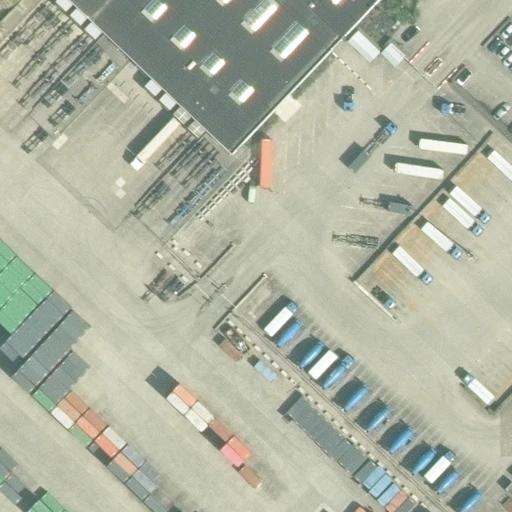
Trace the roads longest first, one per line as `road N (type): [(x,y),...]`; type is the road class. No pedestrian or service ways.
road 1 (unknown): [(313,511),(169,343),(29,205),(0,191)]
road 2 (unknown): [(0,285),(235,511)]
road 3 (unknown): [(268,238),(395,366)]
road 4 (unknown): [(501,256),(395,366)]
road 5 (unknown): [(395,366),(480,443),(511,442)]
